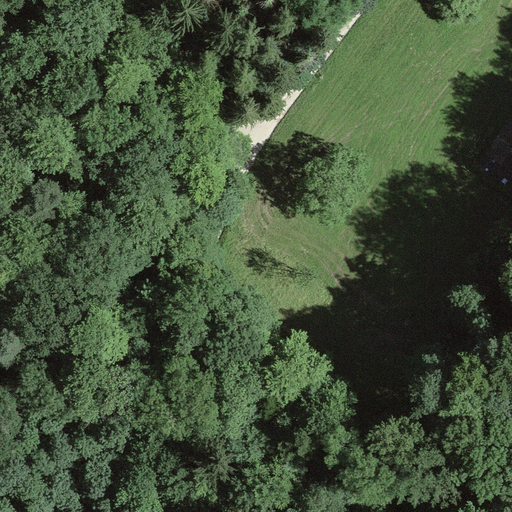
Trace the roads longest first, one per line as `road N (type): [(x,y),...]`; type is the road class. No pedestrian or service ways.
road 1 (track): [(364,0),(246,155),(120,511)]
road 2 (track): [(295,511),(440,392),(511,286)]
road 3 (track): [(246,155),(175,54),(121,0)]
